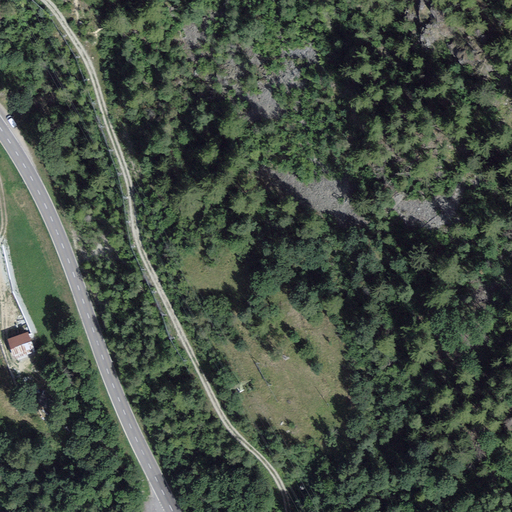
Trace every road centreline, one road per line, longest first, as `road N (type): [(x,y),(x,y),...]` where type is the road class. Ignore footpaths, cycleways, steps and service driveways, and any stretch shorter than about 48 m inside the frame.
road 1 (track): [(288,511),(275,474),(224,421),(167,304),(139,244),(91,67),(47,0)]
road 2 (secondary): [(0,127),(57,231),(118,400),(173,511)]
